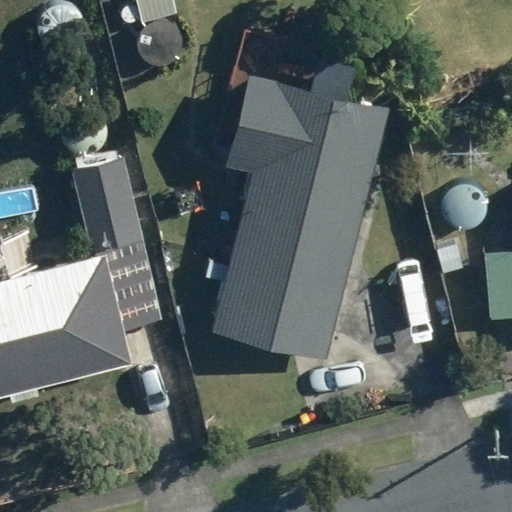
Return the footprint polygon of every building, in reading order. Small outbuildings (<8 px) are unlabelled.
[(178,0),(144,0),(147,12),(180,4),(178,0)] [(392,103),(253,68),(230,159),(258,166),(234,260),(214,255),(210,271),(229,276),(217,323),(327,352),(392,103)] [(0,391),(134,357),(127,324),(167,315),(124,148),(74,162),(96,247),(0,271),(0,391)] [(440,242),(447,267),(467,262),(459,237),(440,242)] [(511,245),(488,247),(494,313),(511,312),(511,245)]
